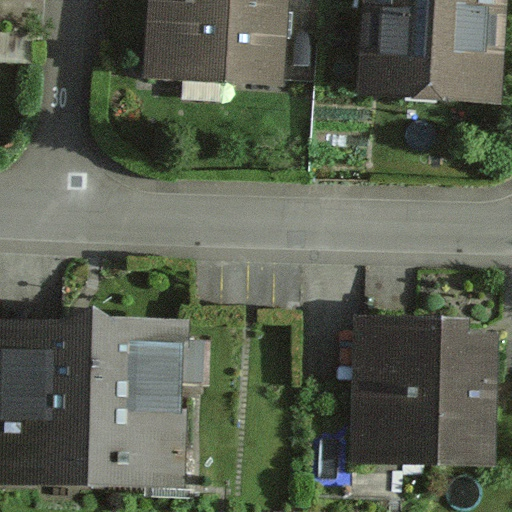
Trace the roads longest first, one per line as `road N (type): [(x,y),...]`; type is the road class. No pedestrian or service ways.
road 1 (residential): [(57,218),(511,233)]
road 2 (residential): [(61,0),(57,218)]
